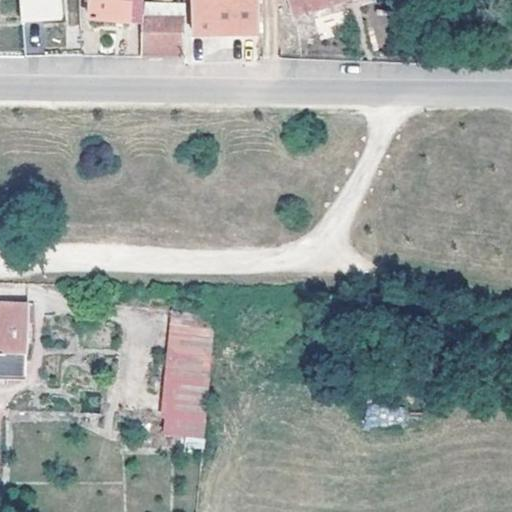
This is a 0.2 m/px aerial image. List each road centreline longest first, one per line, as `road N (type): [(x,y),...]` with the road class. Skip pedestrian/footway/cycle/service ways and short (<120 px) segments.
road 1 (tertiary): [(511,93),(0,87)]
road 2 (track): [(400,91),(338,222),(299,252),(269,260),(0,259)]
